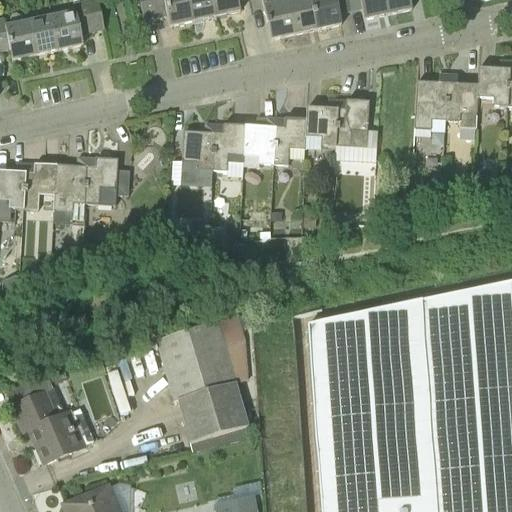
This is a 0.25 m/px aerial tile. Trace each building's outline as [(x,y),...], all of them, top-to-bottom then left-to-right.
[(136,0),(142,23),(153,20),(149,0),(136,0)] [(149,0),(154,20),(166,18),(168,28),(191,23),(186,0),(149,0)] [(210,0),(186,0),(191,23),(215,19),(210,0)] [(237,3),(249,0),(248,0),(210,0),(215,19),(239,14),(237,3)] [(284,0),(248,0),(249,0),(251,0),(260,0),(270,41),(292,36),(285,3),(284,0)] [(292,36),(315,32),(308,0),(297,0),(285,3),(292,36)] [(349,14),(346,0),(308,0),(315,32),(340,26),(338,16),(349,14)] [(386,16),(382,0),(346,0),(349,14),(360,11),(362,21),(386,16)] [(382,0),(386,16),(410,11),(408,1),(413,0),(382,0)] [(84,3),(90,35),(103,32),(97,1),(84,3)] [(79,37),(90,35),(84,3),(73,6),(75,14),(50,19),(57,53),(82,48),(79,37)] [(34,58),(57,53),(50,19),(27,24),(34,58)] [(34,58),(27,24),(5,29),(3,20),(0,21),(0,53),(8,52),(10,63),(34,58)] [(506,110),(508,64),(500,63),(499,73),(477,72),(476,88),(475,100),(476,100),(492,101),(492,109),(506,110)] [(444,123),(447,78),(438,77),(437,86),(416,85),(413,131),(429,132),(430,122),(444,123)] [(475,100),(476,88),(455,87),(455,78),(447,78),(444,123),(459,124),(458,131),(474,132),(476,100),(475,100)] [(334,149),(337,102),(327,101),(326,112),(306,111),(305,122),(305,123),(304,140),(320,140),(320,148),(334,149)] [(337,102),(334,149),(349,150),(365,151),(366,134),(368,103),(337,102)] [(272,167),(274,120),(266,120),(266,130),(244,129),(243,158),(242,169),(258,170),(258,166),(272,167)] [(305,123),(305,122),(274,120),(272,167),(287,168),(288,151),(304,152),(304,140),(305,123)] [(211,173),(213,127),(205,127),(204,136),(182,135),(180,176),(196,177),(196,173),(211,173)] [(243,158),(244,129),(213,127),(211,173),(229,174),(229,169),(242,169),(243,158)] [(84,207),(86,161),(76,160),(75,170),(55,168),(54,198),(52,213),(72,215),(72,206),(84,207)] [(127,199),(129,175),(116,174),(117,163),(86,161),(84,207),(115,208),(115,198),(127,199)] [(22,212),(25,166),(16,166),(15,176),(0,174),(0,203),(8,204),(8,211),(22,212)] [(54,198),(55,168),(25,166),(22,212),(36,213),(37,197),(54,198)] [(456,197),(447,192),(443,200),(453,204),(456,197)] [(313,211),(303,211),(303,229),(313,229),(313,211)] [(279,215),(269,215),(269,223),(279,223),(279,215)] [(346,224),(335,221),(332,230),(343,233),(346,224)] [(206,236),(207,223),(191,223),(190,237),(206,236)] [(235,225),(225,225),(225,234),(235,234),(235,225)] [(151,246),(156,245),(159,241),(159,236),(155,232),(149,233),(146,237),(147,242),(151,246)] [(108,242),(92,245),(95,260),(111,257),(108,242)] [(60,265),(49,265),(50,276),(60,275),(60,265)] [(19,280),(19,293),(29,288),(28,275),(19,280)] [(1,302),(19,293),(19,280),(14,280),(2,285),(1,302)] [(511,511),(511,285),(306,329),(319,511),(511,511)] [(247,429),(235,387),(247,384),(245,344),(238,319),(217,325),(155,344),(172,404),(176,403),(189,446),(247,429)] [(64,373),(50,376),(52,384),(66,380),(64,373)] [(56,420),(44,395),(11,409),(23,436),(29,433),(44,468),(79,453),(78,451),(93,445),(79,413),(64,419),(63,417),(56,420)] [(118,511),(115,511),(107,489),(63,507),(64,511),(121,511),(118,511)] [(214,507),(215,511),(256,511),(253,498),(214,507)]
